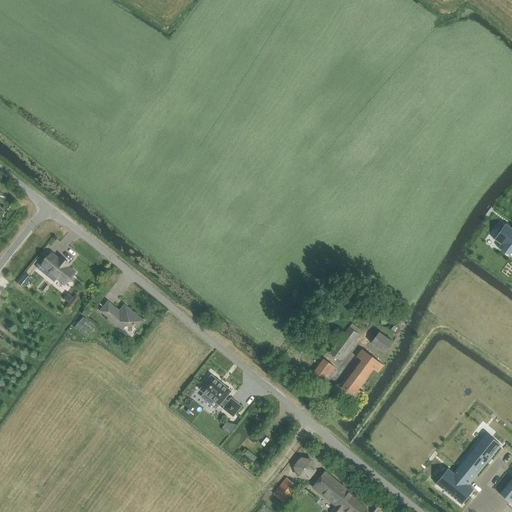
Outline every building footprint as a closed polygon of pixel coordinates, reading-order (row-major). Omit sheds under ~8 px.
[(505,224),(494,240),(499,244),(497,247),(511,258),(511,226),(511,228),(505,224)] [(45,262),(43,265),(50,270),(49,272),(46,276),(54,282),(57,278),(65,284),(75,272),(68,266),(69,265),(61,258),(59,260),(52,254),(45,262)] [(26,274),(18,283),(23,287),(31,278),(26,274)] [(137,328),(143,321),(124,305),(119,311),(108,302),(100,311),(123,330),(129,322),(137,328)] [(86,309),(83,314),(88,318),(91,313),(86,309)] [(398,312),(396,315),(405,321),(407,317),(398,312)] [(74,327),(87,338),(95,328),(82,318),(74,327)] [(339,361),(359,335),(349,327),(330,353),(339,361)] [(393,342),(390,340),(390,341),(379,332),(371,344),(385,353),(393,342)] [(359,390),(360,389),(374,370),(378,373),(384,365),(362,350),(356,357),(359,359),(339,387),(336,385),(331,392),(339,398),(341,396),(352,405),(362,392),(359,390)] [(324,381),(335,368),(321,358),(311,372),(324,381)] [(211,376),(200,390),(202,392),(204,393),(201,397),(208,403),(211,399),(220,406),(221,404),(224,407),(223,409),(233,417),(241,407),(231,399),(228,402),(225,399),(231,391),(211,376)] [(479,441),(457,468),(472,481),(476,476),(501,445),(491,437),(486,433),(485,434),(479,441)] [(309,480),(316,470),(312,459),(300,457),(292,467),(297,478),(309,480)] [(448,469),(435,484),(461,505),(474,490),(468,485),(472,481),(457,468),(453,473),(448,469)] [(336,511),(342,505),(351,493),(325,472),(312,488),(335,506),(331,511),(330,511),(336,511)] [(500,493),(499,494),(511,504),(511,479),(501,493),(500,493)] [(289,495),(280,487),(274,494),(284,501),(289,495)] [(368,505),(360,499),(351,493),(342,505),(336,511),(379,511),(381,509),(371,501),(368,505)]
